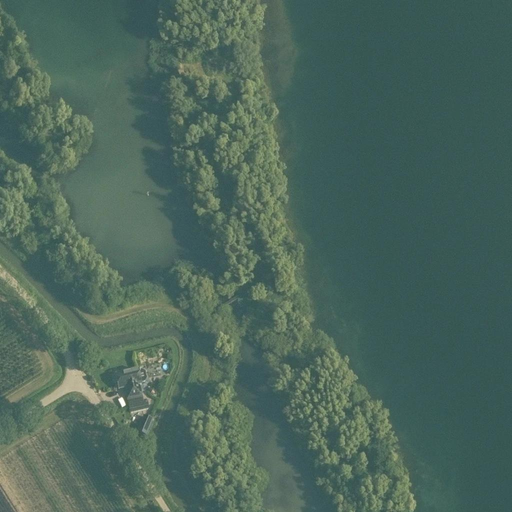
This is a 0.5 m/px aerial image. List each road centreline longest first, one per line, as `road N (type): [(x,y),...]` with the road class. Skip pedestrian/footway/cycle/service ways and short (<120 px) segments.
road 1 (unclassified): [(163,511),(83,380)]
road 2 (unclassified): [(83,380),(0,269)]
